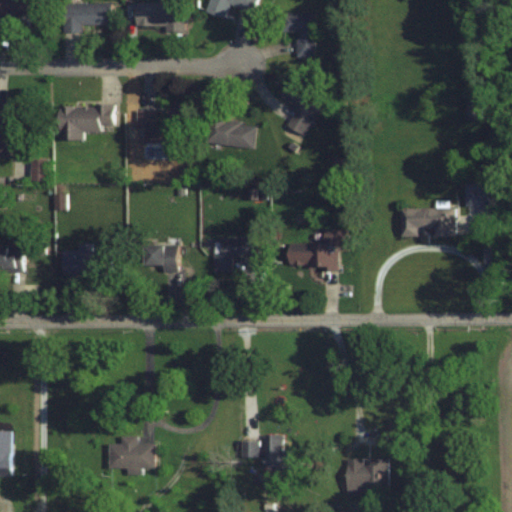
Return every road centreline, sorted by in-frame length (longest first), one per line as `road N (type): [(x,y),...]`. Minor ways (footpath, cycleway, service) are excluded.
road 1 (residential): [(511,318),(0,320)]
road 2 (residential): [(0,66),(238,67)]
